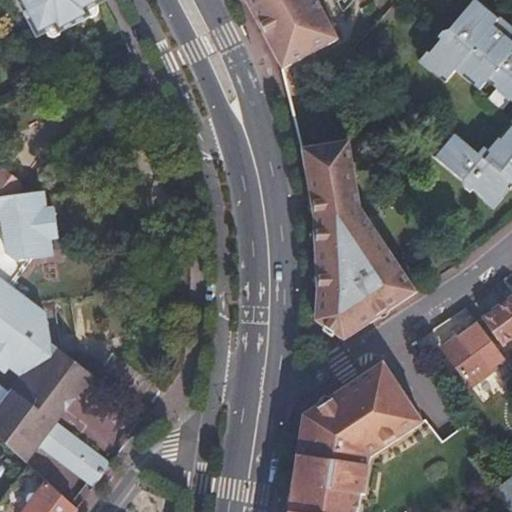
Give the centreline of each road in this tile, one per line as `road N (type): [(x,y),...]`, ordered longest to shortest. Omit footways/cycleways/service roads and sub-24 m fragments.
road 1 (residential): [(261,387),(333,369),(511,246)]
road 2 (secondary): [(252,153),(269,278),(261,387)]
road 3 (secondary): [(185,0),(252,153)]
road 4 (residential): [(136,0),(196,131)]
road 5 (residential): [(207,441),(169,446),(147,459),(102,511)]
road 6 (secondary): [(261,387),(242,511)]
